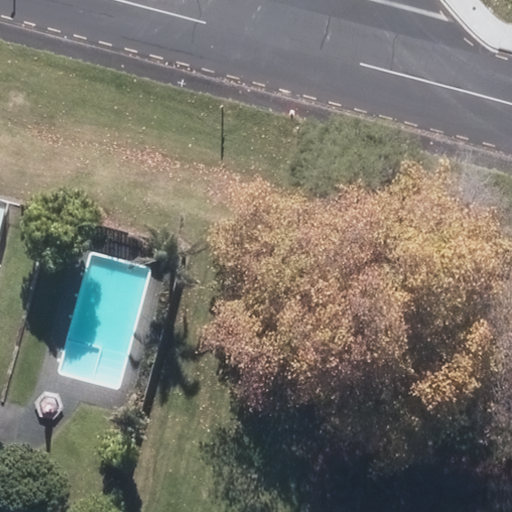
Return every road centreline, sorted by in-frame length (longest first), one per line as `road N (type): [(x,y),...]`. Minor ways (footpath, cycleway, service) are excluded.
road 1 (unclassified): [(279,53),(511,117)]
road 2 (unclassified): [(85,0),(279,53)]
